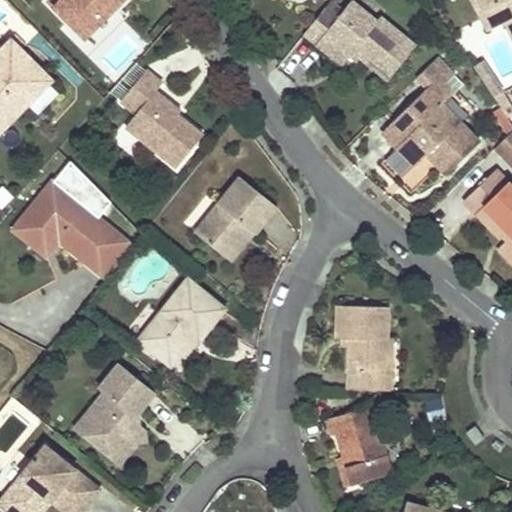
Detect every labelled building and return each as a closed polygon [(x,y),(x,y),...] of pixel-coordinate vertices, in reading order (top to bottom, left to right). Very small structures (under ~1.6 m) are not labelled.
[(52,0),(50,2),(86,37),(123,0),(52,0)] [(389,78),(416,45),(381,16),(377,20),(352,0),(351,0),(343,10),(331,0),(305,32),(319,43),(326,33),(351,54),(354,50),(361,55),(389,78)] [(504,21),(497,5),(485,11),(479,0),(473,0),(488,30),(504,21)] [(511,0),(479,0),(485,11),(497,5),(504,21),(511,36),(511,0)] [(351,54),(326,33),(319,43),(344,63),(351,54)] [(25,46),(14,35),(9,40),(11,42),(0,52),(0,132),(51,82),(20,51),(25,46)] [(361,55),(354,50),(351,54),(358,59),(361,55)] [(158,146),(155,150),(177,168),(204,136),(179,115),(171,109),(174,105),(157,92),(163,84),(146,70),(121,102),(137,114),(130,123),(158,146)] [(453,90),(438,74),(432,80),(447,95),(453,90)] [(447,95),(432,80),(383,128),(398,144),(401,141),(419,158),(426,151),(430,147),(452,170),(480,142),(441,101),(447,95)] [(182,111),(174,105),(171,109),(179,115),(182,111)] [(500,106),(492,110),(505,135),(511,129),(500,106)] [(130,123),(127,127),(155,150),(158,146),(130,123)] [(495,145),(511,162),(511,129),(505,135),(495,145)] [(401,141),(398,144),(415,162),(419,158),(401,141)] [(426,151),(448,173),(452,170),(430,147),(426,151)] [(511,184),(496,167),(464,197),(500,235),(503,233),(508,228),(511,232),(511,184)] [(240,177),(198,231),(224,252),(248,224),(255,229),(257,231),(277,208),(240,177)] [(128,242),(52,181),(25,215),(59,242),(101,276),(128,242)] [(59,242),(25,215),(12,231),(46,258),(59,242)] [(232,257),(255,229),(248,224),(224,252),(232,257)] [(503,233),(511,242),(511,232),(508,228),(503,233)] [(128,242),(101,276),(105,279),(133,246),(128,242)] [(225,308),(188,277),(138,339),(169,364),(179,353),(193,335),(199,340),(225,308)] [(387,337),(388,305),(339,304),(338,337),(350,338),(349,389),(393,390),(394,372),(387,372),(387,337)] [(193,335),(179,353),(185,358),(199,340),(193,335)] [(387,372),(394,372),(395,338),(387,337),(387,372)] [(157,393),(122,364),(101,387),(107,393),(94,408),(103,416),(87,435),(113,456),(124,444),(139,443),(147,442),(147,431),(144,429),(139,425),(137,416),(142,411),(157,393)] [(370,405),(329,419),(333,433),(338,432),(346,456),(355,484),(392,472),(370,405)] [(103,416),(94,408),(78,427),(87,435),(103,416)] [(483,437),(475,426),(466,432),(475,444),(483,437)] [(122,464),(139,443),(124,444),(113,456),(122,464)] [(49,445),(2,504),(11,511),(35,511),(49,496),(56,500),(62,492),(85,509),(102,488),(49,445)] [(340,458),(349,486),(355,484),(346,456),(340,458)] [(8,467),(0,475),(0,490),(2,492),(18,475),(8,467)] [(62,492),(56,500),(70,511),(83,511),(85,509),(62,492)] [(49,496),(35,511),(45,511),(56,500),(49,496)] [(440,511),(407,503),(404,511),(440,511)]
